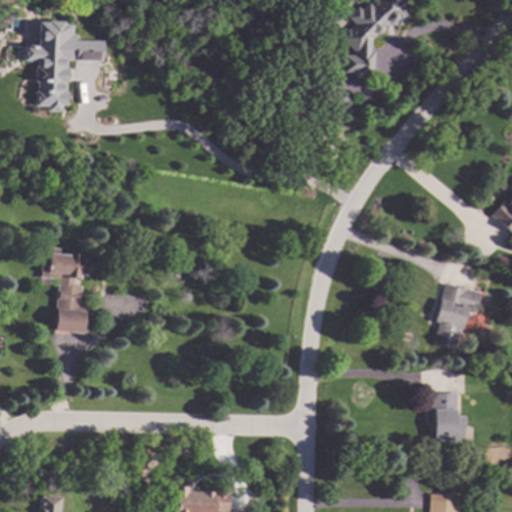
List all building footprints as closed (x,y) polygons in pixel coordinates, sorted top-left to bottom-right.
[(403,0),(403,4),(400,7),(401,8),(400,9),(407,16),(405,18),(406,19),(399,26),(398,25),(396,27),(393,24),(392,26),(385,26),(384,25),(381,28),(379,33),(376,34),(373,34),(368,39),(368,51),(372,51),(372,78),(367,77),(367,79),(352,78),(352,73),(341,73),(341,55),(353,56),(353,53),(338,38),(338,36),(345,29),(346,30),(351,25),(344,17),(354,7),(357,10),(365,3),(369,7),(375,0),(403,0)] [(98,63),(70,62),(70,60),(63,60),(62,68),(64,69),(64,82),(62,82),(62,92),(64,92),(64,105),(57,105),(57,112),(44,112),(44,108),(30,107),(31,91),(33,91),(33,83),(31,83),(31,67),(34,67),(34,62),(19,62),(19,46),(34,46),(35,23),(44,23),(45,22),(59,22),(59,26),(67,26),(67,35),(70,35),(70,41),(98,42),(98,63)] [(351,98),(341,113),(326,102),(336,88),(351,98)] [(511,233),(510,236),(485,214),(497,201),(502,205),(511,194),(511,190),(511,188),(511,233)] [(56,248),(55,252),(78,254),(77,260),(85,261),(84,275),(75,274),(74,276),(68,277),(70,286),(77,286),(76,306),(86,307),(85,333),(50,331),(53,279),(37,277),(40,246),(56,248)] [(478,291),(472,314),(464,312),(460,329),(457,328),(452,349),(430,344),(433,334),(431,333),(434,322),(431,322),(441,282),(478,291)] [(454,415),(463,415),(463,428),(461,428),(461,441),(429,441),(428,412),(426,413),(426,393),(453,393),(454,415)] [(225,488),(224,511),(170,511),(171,486),(225,488)] [(452,511),(425,511),(426,493),(453,493),(452,511)] [(58,497),(56,511),(35,511),(37,495),(58,497)]
